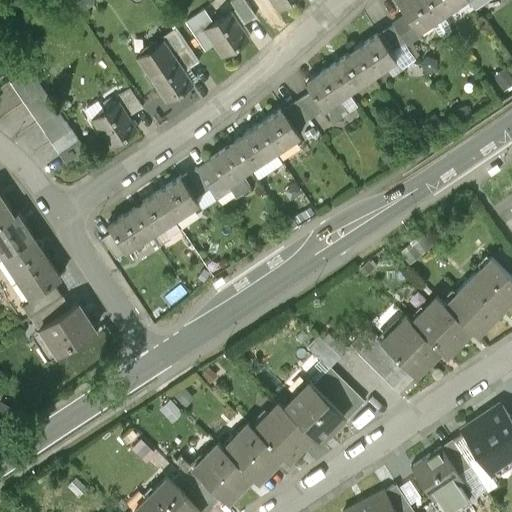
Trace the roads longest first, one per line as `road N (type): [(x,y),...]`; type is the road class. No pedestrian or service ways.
road 1 (secondary): [(511,125),(155,361)]
road 2 (residential): [(62,214),(223,104),(342,0)]
road 3 (residential): [(277,511),(511,354)]
road 4 (secondary): [(155,361),(0,466)]
road 5 (residential): [(155,361),(62,214)]
